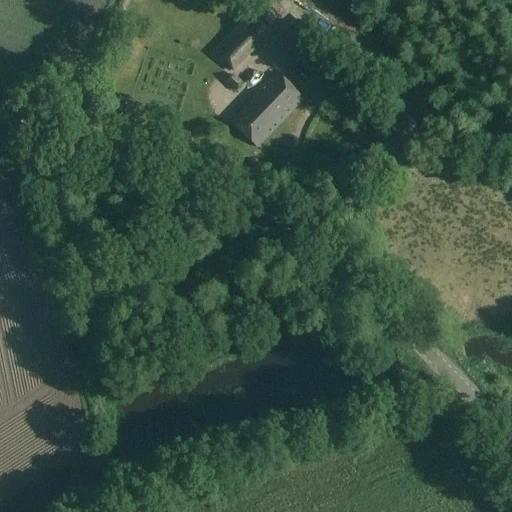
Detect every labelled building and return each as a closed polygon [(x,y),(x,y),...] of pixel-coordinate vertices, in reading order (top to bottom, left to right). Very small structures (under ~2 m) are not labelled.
[(160,0),(158,6),(168,10),(172,0),(160,0)] [(211,54),(233,74),(271,33),(250,13),(211,54)] [(279,40),(312,72),(327,57),(314,44),(321,36),(303,19),(294,28),(293,26),(279,40)] [(230,127),(255,151),(302,101),(274,75),(245,106),(248,108),(230,127)] [(233,92),(240,85),(232,77),(225,84),(233,92)] [(427,132),(405,112),(392,127),(414,147),(427,132)]
